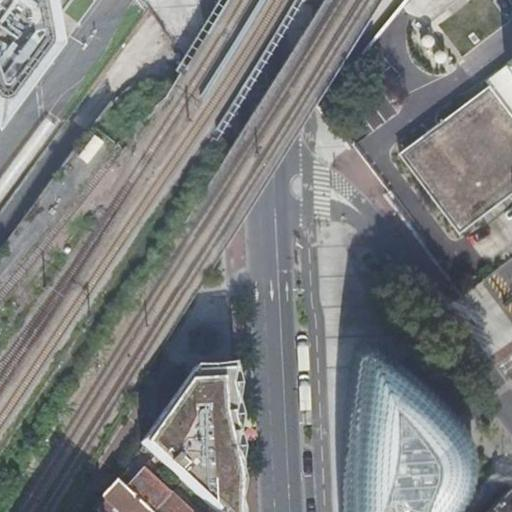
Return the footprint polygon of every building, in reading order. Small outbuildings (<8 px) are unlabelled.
[(0,0),(0,94),(50,26),(45,7),(44,0),(0,0)] [(68,0),(44,0),(45,7),(50,26),(68,0)] [(0,126),(54,53),(50,26),(0,94),(0,126)] [(361,56),(344,44),(320,80),(337,92),(361,56)] [(467,105),(466,105),(466,104),(464,104),(464,105),(463,105),(463,107),(464,107),(444,122),(444,121),(442,121),(441,122),(441,123),(442,123),(442,124),(438,127),(436,124),(425,132),(427,135),(423,139),(422,137),(420,137),(420,138),(420,140),(402,155),(457,228),(476,214),(477,215),(478,215),(479,214),(479,213),(478,212),(497,198),(498,198),(498,199),(499,199),(500,198),(500,197),(500,195),(511,186),(511,119),(488,88),(488,87),(486,87),(486,88),(485,88),(485,89),(485,90),(486,90),(486,91),(467,105)] [(0,203),(56,126),(46,118),(0,181),(0,203)] [(120,159),(109,151),(102,162),(113,170),(120,159)] [(46,262),(37,256),(32,265),(40,271),(46,262)] [(353,355),(351,375),(351,374),(353,371),(354,370),(357,369),(394,368),(399,369),(402,370),(399,367),(386,358),(369,348),(365,346),(362,345),(360,346),(359,346),(356,349),(355,350),(353,355)] [(447,511),(453,504),(460,493),(464,484),(465,480),(467,470),(467,458),(466,448),(465,444),(462,437),(459,430),(453,421),(443,409),(428,392),(422,387),(402,370),(399,369),(394,368),(357,369),(354,370),(353,371),(351,374),(351,375),(349,390),(348,397),(346,420),(344,442),(342,473),(342,488),(342,511),(447,511)] [(210,511),(238,511),(231,373),(190,373),(140,445),(210,511)] [(189,511),(169,494),(168,494),(130,459),(113,482),(145,511),(189,511)] [(145,511),(113,482),(101,499),(113,510),(111,511),(145,511)] [(511,511),(511,493),(509,490),(485,511),(511,511)]
